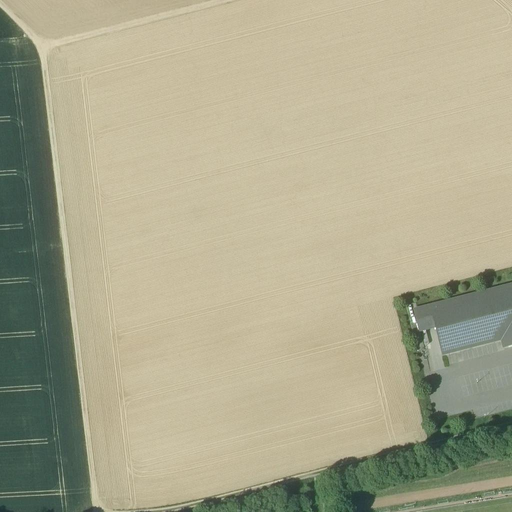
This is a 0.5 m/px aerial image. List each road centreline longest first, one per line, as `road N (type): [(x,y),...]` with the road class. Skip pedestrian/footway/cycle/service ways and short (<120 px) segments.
road 1 (track): [(94,511),(50,52),(0,4)]
road 2 (track): [(380,456),(173,509),(131,511)]
road 3 (track): [(50,52),(263,0)]
